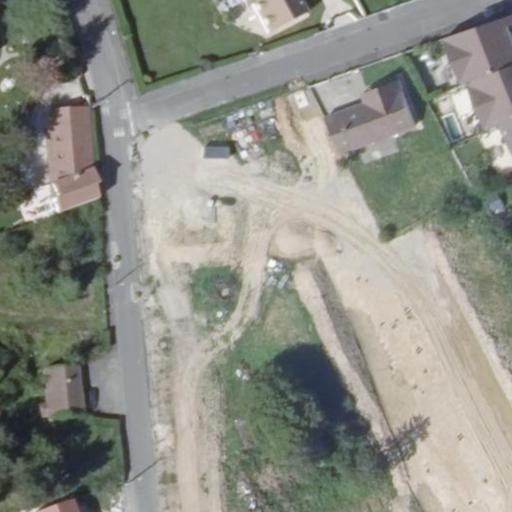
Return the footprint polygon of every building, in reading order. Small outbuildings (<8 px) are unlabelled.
[(231,0),(235,9),(241,5),(257,36),(294,19),(285,0),(231,0)] [(511,34),(507,22),(441,43),(462,89),(466,88),(511,70),(511,34)] [(511,70),(466,88),(488,133),(500,128),(511,122),(511,70)] [(323,118),(340,153),(415,129),(399,82),(367,93),(370,102),(323,118)] [(52,128),(80,124),(77,103),(48,107),(52,128)] [(511,122),(500,128),(511,153),(511,122)] [(47,131),(60,210),(100,195),(98,175),(89,177),(80,124),(52,128),(47,129),(47,131)] [(504,145),(488,152),(495,166),(510,159),(504,145)] [(42,367),(47,415),(80,412),(75,363),(42,367)] [(250,511),(291,511),(310,505),(283,427),(228,446),(250,511)]
